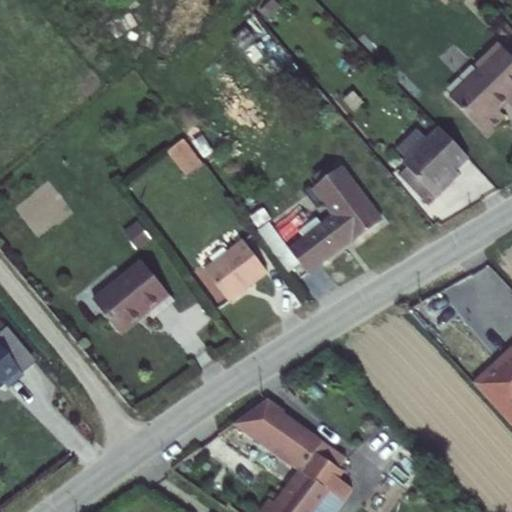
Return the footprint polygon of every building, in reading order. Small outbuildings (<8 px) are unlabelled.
[(511,55),(500,43),(474,67),(479,71),(450,98),(486,138),(511,113),(511,105),(510,103),(511,100),(511,55)] [(474,161),(443,130),(422,151),(411,140),(399,153),(414,170),(438,196),(441,200),(457,185),(453,182),(474,161)] [(207,156),(188,133),(173,145),(191,169),(207,156)] [(305,242),(298,247),(318,273),(325,268),(391,218),(350,164),(322,185),(343,212),(305,242)] [(438,196),(414,170),(407,177),(430,203),(438,196)] [(139,232),(128,242),(140,257),(152,248),(139,232)] [(254,247),(217,275),(242,308),(279,279),(254,247)] [(147,265),(98,305),(126,336),(151,316),(157,322),(178,303),(147,265)] [(416,309),(440,340),(465,321),(441,290),(416,309)] [(4,328),(0,331),(0,349),(19,374),(33,363),(4,328)] [(511,348),(472,385),(511,429),(511,348)] [(5,388),(21,375),(19,374),(0,349),(0,385),(2,384),(5,388)] [(279,498),(269,511),(311,511),(313,510),(316,511),(326,511),(338,495),(327,489),(336,477),(306,459),(319,443),(308,435),(310,433),(291,420),(293,418),(269,402),(240,424),(308,471),(291,496),(287,493),(284,501),(279,498)] [(320,440),(310,433),(308,435),(319,443),(306,459),(336,477),(327,489),(338,495),(326,511),(316,511),(313,510),(311,511),(333,511),(351,488),(336,478),(341,472),(337,469),(344,459),(320,442),(320,440)]
